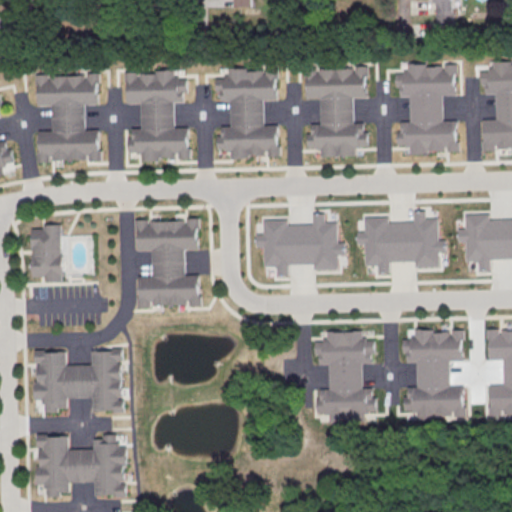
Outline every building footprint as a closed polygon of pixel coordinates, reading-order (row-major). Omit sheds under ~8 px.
[(453,0),(435,0),(436,3),(437,3),(438,27),(455,27),(453,0)] [(0,17),(9,17),(9,44),(0,44),(0,17)] [(511,62),(495,63),(495,69),(491,69),(491,73),(483,73),(483,86),(487,86),(487,95),(497,94),(498,120),(484,120),(485,140),(483,140),(483,152),(497,152),(497,147),(497,150),(511,150),(511,62)] [(447,66),(447,71),(444,71),(443,67),(427,67),(427,64),(409,65),(410,71),(406,71),(406,74),(397,74),(398,89),(402,89),(402,98),(411,97),(412,123),(399,123),(399,145),(407,145),(407,148),(411,148),(411,150),(412,150),(412,153),(412,154),(436,154),(436,152),(447,151),(446,147),(449,147),(449,152),(461,152),(461,142),(459,142),(458,121),(445,121),(444,96),(457,96),(457,90),(456,90),(456,72),(458,72),(458,65),(447,66)] [(318,68),(318,73),(320,73),(320,69),(354,69),(354,73),(356,73),(356,67),(369,67),(369,100),(355,100),(356,123),(365,123),(365,133),(369,133),(370,146),(361,146),(361,148),(357,148),(357,156),(322,157),(322,150),(318,150),(318,147),(309,147),(309,134),(313,134),(313,125),(322,125),(321,99),(308,99),(308,93),(309,93),(309,76),(306,76),(306,68),(318,68)] [(268,70),(268,75),(265,75),(265,71),(248,72),(248,68),(231,69),(231,75),(227,76),(227,78),(218,78),(219,94),(223,93),(223,102),(232,102),(233,127),(220,127),(220,149),(228,149),(228,152),(233,152),(233,154),(233,158),(233,159),(257,158),(257,156),(268,155),(268,151),(270,151),(270,156),(283,156),(282,146),(280,146),(279,125),(266,126),(265,100),(278,100),(278,94),(277,94),(277,76),(279,76),(279,70),(268,70)] [(179,80),(179,77),(175,77),(175,70),(157,71),(157,75),(141,75),(141,79),(138,79),(137,73),(126,73),(126,81),(129,81),(130,103),(143,103),(144,129),(133,129),(134,139),(129,139),(130,152),(138,152),(138,155),(143,155),(143,157),(143,161),(144,161),(168,161),(168,159),(178,159),(178,155),(180,154),(180,160),(193,159),(193,149),(190,149),(190,128),(177,128),(176,104),(185,104),(185,93),(189,93),(188,80),(179,80)] [(87,74),(88,80),(85,80),(85,76),(51,77),(51,81),(49,81),(48,75),(36,76),(36,84),(39,84),(39,106),(53,105),(54,132),(41,132),(41,153),(39,153),(39,163),(51,162),(51,157),(54,157),(54,161),(82,160),(82,161),(88,161),(88,158),(89,157),(89,163),(103,162),(103,151),(100,151),(99,130),(87,131),(86,105),(99,105),(98,84),(101,84),(101,73),(87,74)] [(0,176),(5,175),(4,169),(9,168),(8,165),(16,163),(13,149),(9,150),(6,141),(0,142),(0,117),(1,117),(0,112),(0,108),(3,108),(0,94),(0,176)] [(441,268),(441,253),(448,253),(447,240),(441,240),(440,219),(427,219),(427,211),(416,212),(416,222),(390,223),(390,218),(367,219),(367,232),(360,232),(360,244),(366,243),(366,266),(379,266),(379,273),(393,273),(393,262),(416,261),(416,268),(441,268)] [(340,270),(339,256),(346,255),(346,243),(339,243),(339,221),(326,222),(326,214),(315,214),(315,225),(288,226),(288,221),(266,221),(266,234),(258,235),(259,246),(264,246),(265,269),(278,268),(278,276),(292,275),(292,264),(314,264),(314,271),(340,270)] [(511,219),(490,220),(490,215),(467,216),(467,229),(460,229),(460,241),(466,240),(466,263),(479,263),(480,270),(494,270),(493,259),(511,258),(511,219)] [(149,220),(149,225),(152,225),(152,221),(185,220),(185,225),(188,224),(188,219),(200,219),(201,251),(187,252),(187,275),(197,275),(197,284),(201,284),(201,298),(193,298),(193,300),(188,300),(188,308),(153,309),(153,302),(149,302),(149,299),(141,299),(140,286),(144,286),(144,277),(153,276),(153,251),(140,251),(140,245),(141,245),(140,228),(137,228),(137,220),(149,220)] [(44,225),(62,225),(63,255),(64,254),(64,276),(63,276),(63,281),(47,282),(46,277),(34,277),(33,230),(45,229),(44,225)] [(412,337),(416,337),(416,330),(434,330),(434,332),(450,332),(450,336),(453,336),(453,331),(465,331),(466,363),(452,363),(452,386),(466,386),(467,417),(455,417),(455,413),(453,413),(453,416),(437,417),(437,420),(418,421),(418,413),(414,414),(414,411),(406,411),(405,397),(409,397),(409,388),(418,388),(418,362),(408,363),(408,353),(404,353),(404,340),(412,340),(412,337)] [(500,330),(500,335),(503,335),(503,331),(511,330),(511,415),(505,415),(505,411),(502,411),(502,417),(490,417),(490,406),(493,406),(492,392),(491,392),(491,386),(504,386),(503,360),(490,361),(490,354),(491,354),(491,337),(488,337),(488,330),(500,330)] [(325,339),(329,339),(329,332),(364,331),(364,338),(368,338),(368,341),(376,340),(376,354),(373,354),(374,364),(363,364),(363,390),(373,390),(373,399),(377,399),(378,412),(369,412),(369,414),(365,414),(365,422),(331,423),(330,416),(326,416),(326,413),(318,413),(317,400),(321,400),(321,391),(330,390),(329,365),(316,365),(316,358),(317,358),(317,342),(325,342),(325,339)] [(46,404),(43,404),(43,400),(36,401),(35,382),(38,382),(37,366),(42,366),(42,364),(36,364),(36,350),(44,350),(44,353),(68,352),(68,366),(93,365),(93,352),(114,352),(114,349),(123,349),(124,361),(118,361),(118,364),(123,364),(124,398),(120,398),(120,400),(125,400),(126,414),(114,414),(114,411),(94,412),(94,398),(68,399),(68,408),(59,409),(59,413),(46,413),(46,404)] [(49,488),(46,488),(46,484),(38,485),(38,466),(40,466),(40,450),(44,450),(44,448),(38,448),(38,434),(47,434),(47,437),(70,436),(70,450),(96,450),(95,440),(104,440),(104,436),(118,435),(118,443),(120,443),(120,448),(127,448),(128,466),(126,467),(126,483),(123,483),(123,484),(128,484),(128,498),(117,498),(116,495),(97,496),(96,483),(70,483),(71,493),(62,493),(62,497),(49,497),(49,488)]
